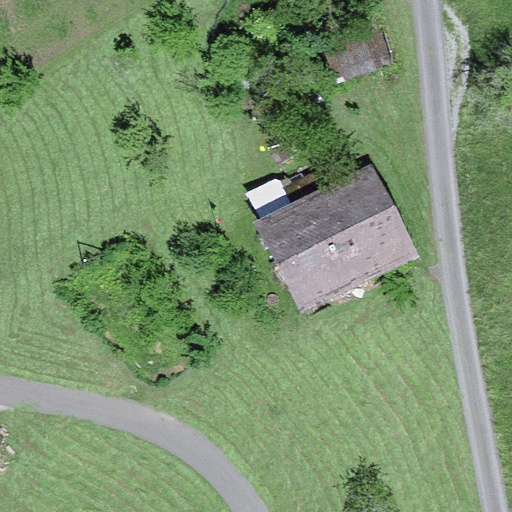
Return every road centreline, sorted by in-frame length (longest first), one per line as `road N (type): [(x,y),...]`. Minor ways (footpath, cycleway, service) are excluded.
road 1 (track): [(434,0),(464,327),(501,511)]
road 2 (track): [(255,511),(187,440),(0,389)]
